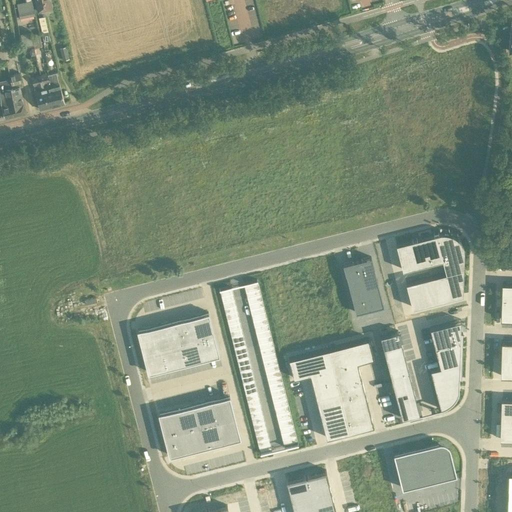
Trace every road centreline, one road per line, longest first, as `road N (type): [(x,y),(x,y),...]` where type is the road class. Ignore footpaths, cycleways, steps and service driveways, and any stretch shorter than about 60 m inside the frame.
road 1 (unclassified): [(126,292),(446,214),(470,228),(481,259),(473,423)]
road 2 (unclassified): [(473,423),(454,421),(162,494)]
road 3 (primary): [(0,139),(256,71)]
road 4 (unclassified): [(126,292),(112,305),(162,494)]
road 5 (primary): [(256,71),(398,30)]
